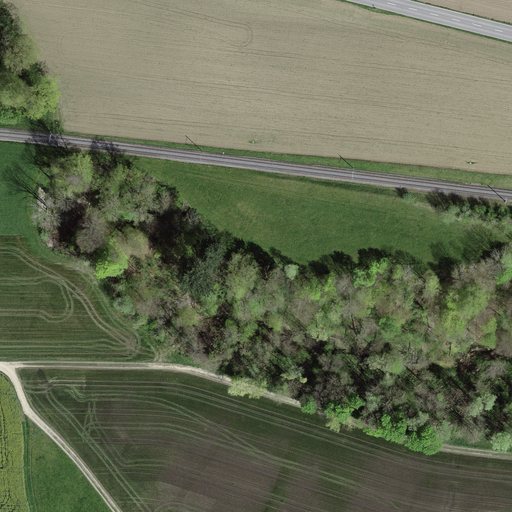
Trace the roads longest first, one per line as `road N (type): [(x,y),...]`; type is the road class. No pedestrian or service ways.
road 1 (track): [(511,455),(430,446),(203,369),(3,366)]
road 2 (track): [(116,511),(31,414),(3,366)]
road 3 (tertiary): [(511,34),(376,0)]
